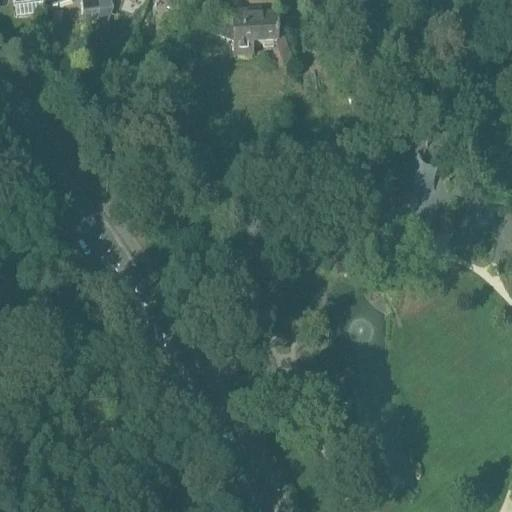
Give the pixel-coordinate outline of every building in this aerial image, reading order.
[(42,6),(41,0),(12,0),(14,9),(42,6)] [(41,0),(42,6),(42,7),(42,8),(44,13),(73,3),(71,0),(41,0)] [(80,0),(82,15),(99,13),(97,0),(80,0)] [(110,0),(97,0),(99,13),(112,11),(110,0)] [(170,0),(167,9),(179,14),(184,0),(170,0)] [(505,19),(504,0),(487,0),(487,19),(505,19)] [(251,47),(285,46),(285,39),(276,39),(276,18),(244,19),(244,13),(233,13),(210,5),(200,31),(234,43),(234,58),(252,58),(251,47)] [(97,21),(95,27),(105,31),(107,24),(97,21)] [(184,62),(194,36),(180,31),(170,57),(184,62)] [(126,120),(118,142),(127,146),(133,132),(125,129),(129,121),(126,120)] [(105,140),(115,143),(119,129),(109,126),(105,140)]
